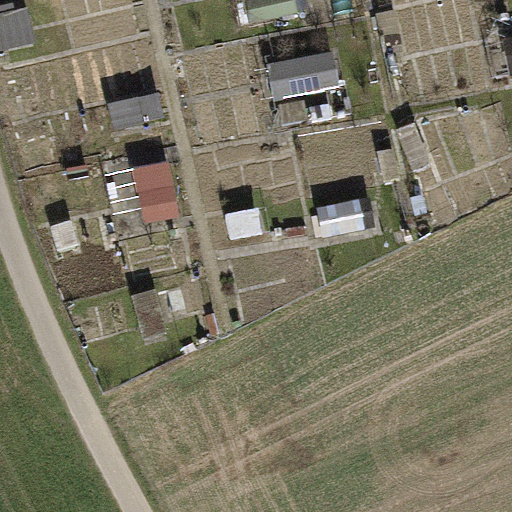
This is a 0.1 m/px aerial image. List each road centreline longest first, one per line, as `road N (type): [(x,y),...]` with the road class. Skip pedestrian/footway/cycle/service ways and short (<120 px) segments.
road 1 (track): [(0,198),(8,234),(136,511)]
road 2 (unknown): [(173,0),(250,319)]
